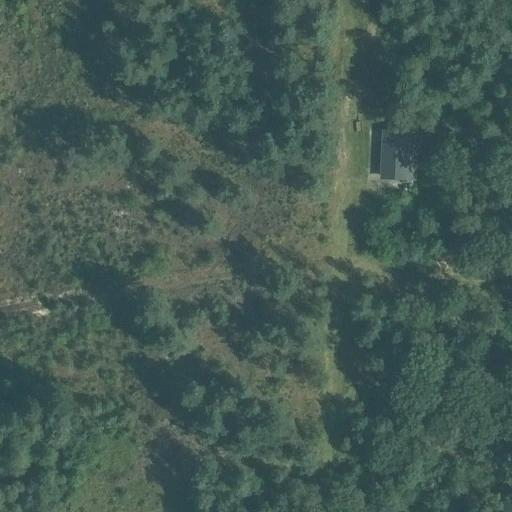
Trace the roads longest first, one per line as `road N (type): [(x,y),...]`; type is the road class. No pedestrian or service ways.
road 1 (track): [(332,511),(330,402),(354,62),(344,0)]
road 2 (track): [(342,260),(0,312)]
road 3 (track): [(342,266),(459,279),(511,270)]
